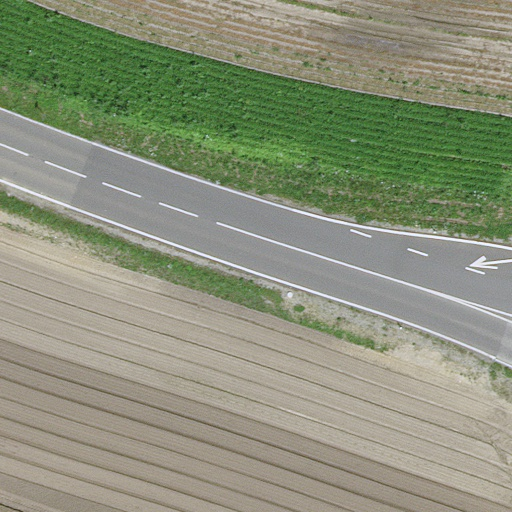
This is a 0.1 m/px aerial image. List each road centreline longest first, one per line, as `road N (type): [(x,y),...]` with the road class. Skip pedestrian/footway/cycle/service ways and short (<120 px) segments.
road 1 (secondary): [(0,142),(294,246)]
road 2 (secondary): [(294,246),(511,318)]
road 3 (secondary): [(511,274),(294,246)]
